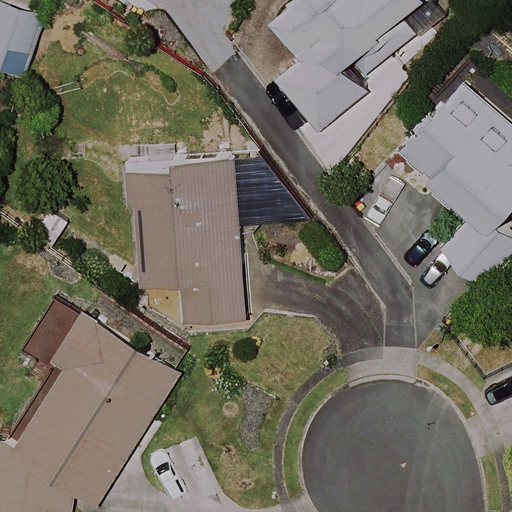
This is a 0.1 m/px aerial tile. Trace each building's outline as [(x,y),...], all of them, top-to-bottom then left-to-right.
[(412,0),(291,0),(270,19),(305,57),(279,81),(328,133),(375,90),(363,77),(417,27),(402,10),(412,0)] [(41,13),(0,1),(0,64),(24,72),(41,13)] [(511,106),(475,69),(403,141),(471,209),(441,239),(484,282),(511,254),(511,225),(499,213),(511,199),(511,106)] [(242,317),(237,158),(128,162),(132,282),(183,280),(185,319),(242,317)] [(190,356),(96,295),(57,356),(66,362),(15,441),(0,438),(0,504),(41,511),(73,511),(78,487),(97,499),(190,356)]
